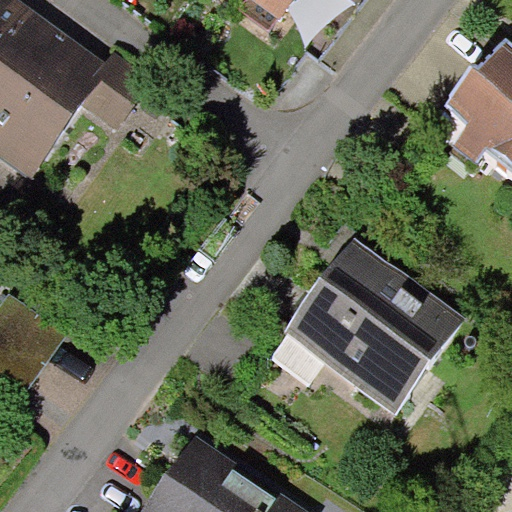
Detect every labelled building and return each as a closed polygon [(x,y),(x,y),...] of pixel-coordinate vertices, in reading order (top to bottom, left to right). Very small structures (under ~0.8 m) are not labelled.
[(111,78),(0,0),(0,157),(37,184),(89,110),(140,145),(175,95),(124,60),(111,78)] [(237,0),(281,29),(300,0),(237,0)] [(511,56),(504,49),(448,118),(465,131),(451,148),(480,172),(492,157),(511,173),(511,56)] [(461,324),(355,246),(289,334),(394,413),(461,324)] [(68,337),(15,302),(0,324),(0,372),(32,393),(68,337)] [(305,511),(199,443),(153,511),(305,511)]
